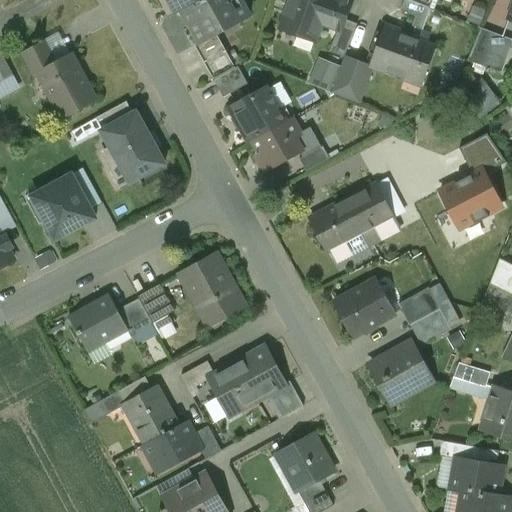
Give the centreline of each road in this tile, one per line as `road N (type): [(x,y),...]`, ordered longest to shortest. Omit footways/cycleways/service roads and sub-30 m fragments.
road 1 (residential): [(402,511),(229,191)]
road 2 (unclassified): [(229,191),(0,312)]
road 3 (residential): [(229,191),(123,0)]
